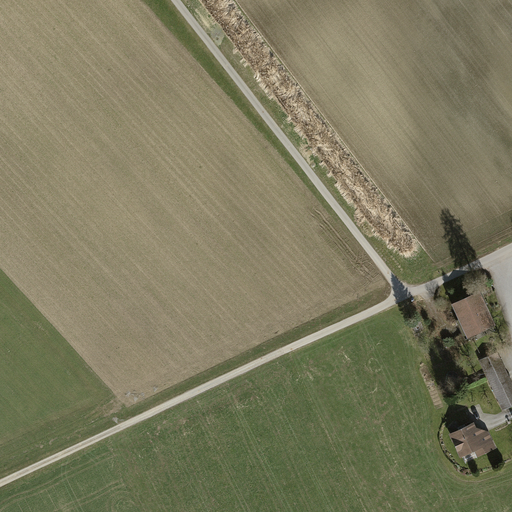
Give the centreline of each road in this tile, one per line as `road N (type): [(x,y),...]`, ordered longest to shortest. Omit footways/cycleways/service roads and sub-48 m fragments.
road 1 (track): [(511,245),(0,482)]
road 2 (track): [(174,0),(404,295)]
